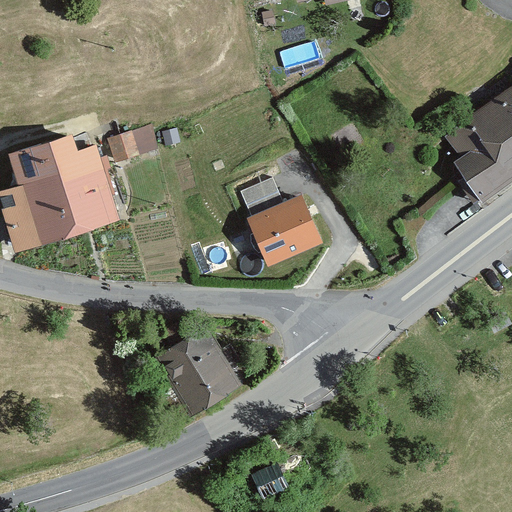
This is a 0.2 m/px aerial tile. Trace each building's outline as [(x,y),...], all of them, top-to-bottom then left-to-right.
[(511,182),(511,86),(445,135),(462,158),(452,165),(481,205),(511,182)] [(117,159),(161,144),(154,121),(109,135),(117,159)] [(0,196),(0,201),(15,255),(118,227),(93,137),(10,160),(18,191),(0,196)] [(251,207),(283,193),(275,173),(242,186),(251,207)] [(303,199),(248,221),(268,268),(322,246),(303,199)] [(178,413),(240,376),(230,358),(239,353),(233,342),(214,354),(200,330),(158,355),(170,374),(159,381),(178,413)]
